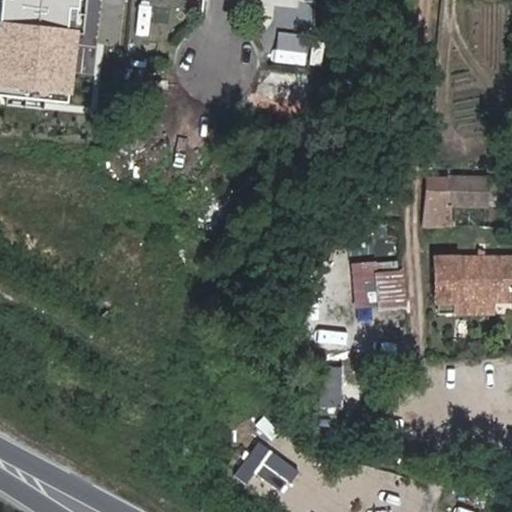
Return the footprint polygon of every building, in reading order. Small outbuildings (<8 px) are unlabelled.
[(73,0),(0,0),(0,91),(61,99),(73,0)] [(137,0),(135,25),(148,26),(149,0),(137,0)] [(486,181),(446,180),(445,206),(484,207),(486,181)] [(432,300),(436,300),(488,301),(506,301),(507,257),(433,255),(432,300)] [(372,271),(376,311),(405,308),(401,268),(372,271)] [(488,301),(436,300),(435,312),(488,314),(488,301)] [(324,352),(355,349),(354,336),(323,338),(324,352)] [(312,404),(361,407),(364,366),(315,363),(312,404)] [(356,506),(362,470),(345,467),(339,503),(356,506)]
